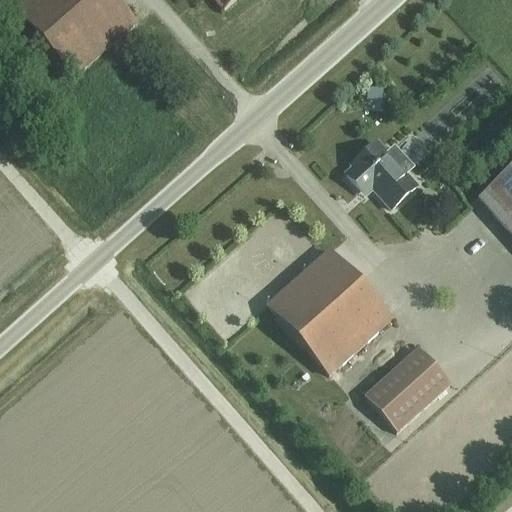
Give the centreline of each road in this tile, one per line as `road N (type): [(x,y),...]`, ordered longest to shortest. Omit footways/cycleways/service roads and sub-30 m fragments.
road 1 (unclassified): [(0,344),(379,0)]
road 2 (track): [(0,156),(92,261)]
